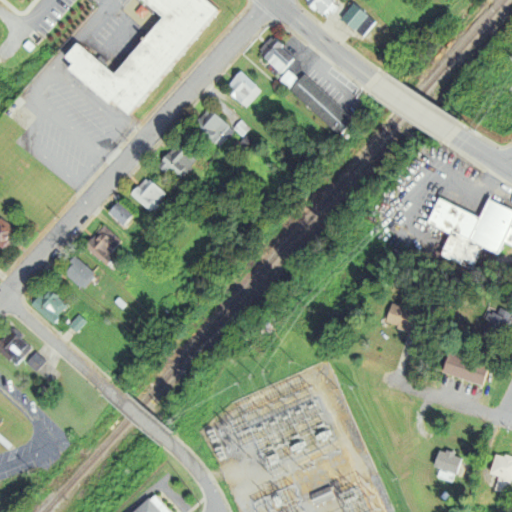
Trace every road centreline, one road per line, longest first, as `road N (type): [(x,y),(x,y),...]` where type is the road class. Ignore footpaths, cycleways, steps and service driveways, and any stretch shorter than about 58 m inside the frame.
road 1 (residential): [(0,301),(277,0)]
road 2 (residential): [(381,380),(511,421)]
road 3 (residential): [(101,390),(2,299)]
road 4 (tertiary): [(374,80),(272,0)]
